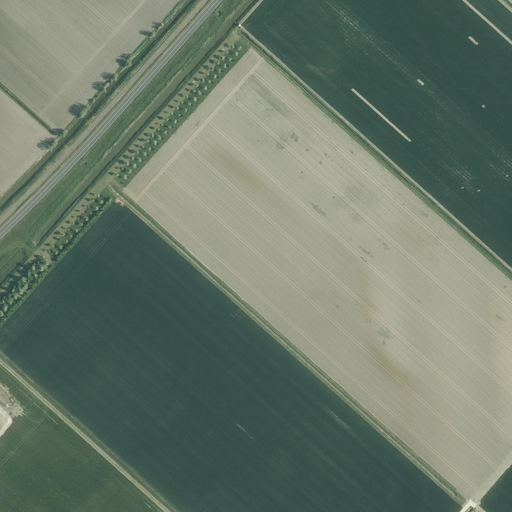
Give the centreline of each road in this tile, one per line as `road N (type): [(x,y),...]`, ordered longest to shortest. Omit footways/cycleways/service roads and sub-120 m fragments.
road 1 (track): [(470,503),(104,176)]
road 2 (track): [(0,361),(170,511)]
